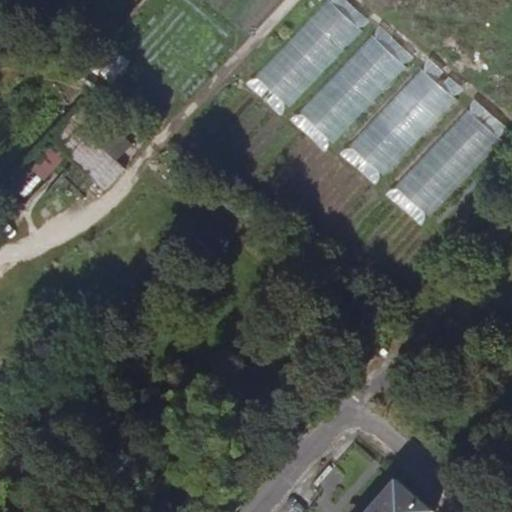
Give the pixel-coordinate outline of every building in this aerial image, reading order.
[(282,113),(373,19),(352,0),(330,0),(251,82),(282,113)] [(296,119),(328,150),(416,55),(384,25),(296,119)] [(434,58),(345,152),(377,182),(466,88),(434,58)] [(480,98),(390,192),(422,222),(511,129),(480,98)] [(34,165),(48,177),(69,153),(108,188),(131,162),(78,115),(34,165)] [(434,511),(400,482),(373,511),(434,511)]
